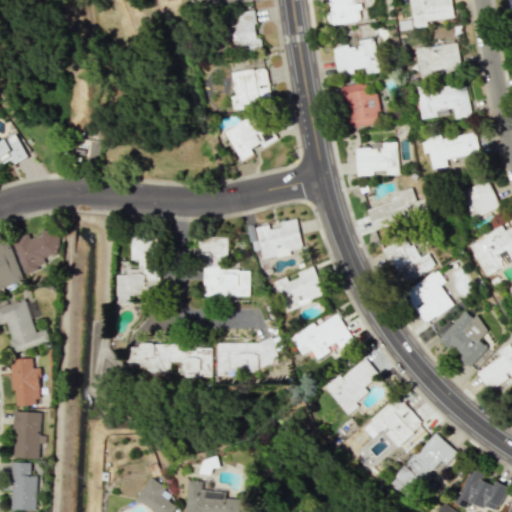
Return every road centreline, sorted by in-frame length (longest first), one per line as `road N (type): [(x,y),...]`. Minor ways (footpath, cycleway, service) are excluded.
road 1 (tertiary): [(292,0),(327,181),(362,280),(427,377),(511,448)]
road 2 (residential): [(0,208),(71,192),(220,202),(327,181)]
road 3 (residential): [(179,201),(179,316),(259,320)]
road 4 (residential): [(485,0),(511,144)]
